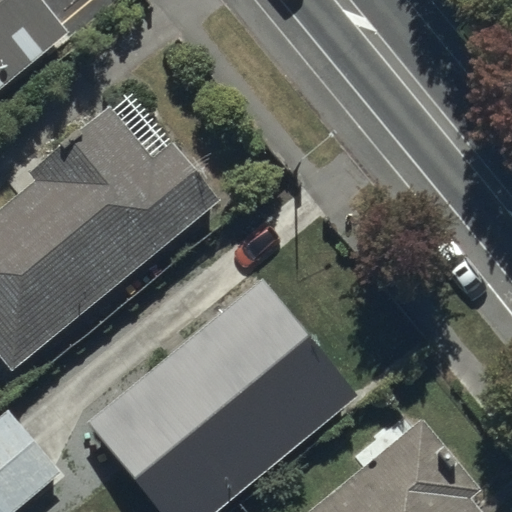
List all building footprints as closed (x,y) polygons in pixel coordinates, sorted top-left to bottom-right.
[(0,0),(0,86),(65,33),(36,0),(0,0)] [(0,361),(9,372),(217,199),(125,89),(26,172),(33,181),(0,208),(0,361)] [(215,511),(354,397),(257,279),(83,422),(157,511),(215,511)] [(0,511),(15,511),(57,478),(0,407),(0,511)] [(474,511),(467,503),(480,492),(419,420),(309,511),(474,511)]
